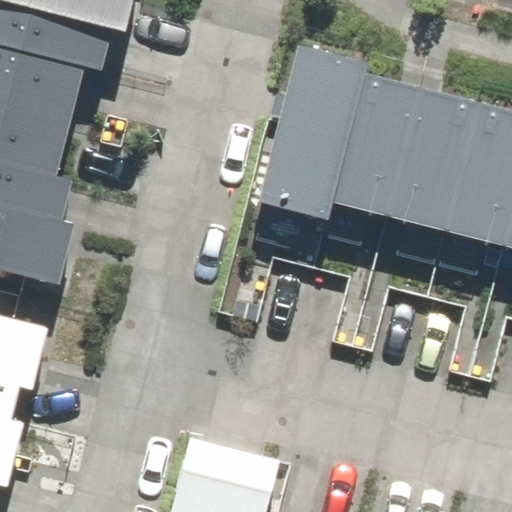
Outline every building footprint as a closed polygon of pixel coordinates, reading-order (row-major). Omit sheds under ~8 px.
[(0,0),(0,3),(92,27),(113,32),(115,22),(124,24),(130,0),(0,0)] [(0,87),(72,106),(92,27),(0,3),(0,87)] [(304,39),(264,187),(330,204),(334,189),(367,67),(369,57),(304,39)] [(367,67),(334,189),(395,204),(426,82),(367,67)] [(395,204),(451,218),(482,97),(426,82),(395,204)] [(0,171),(52,184),(72,106),(0,87),(0,171)] [(451,218),(508,232),(511,216),(511,104),(482,97),(451,218)] [(0,171),(0,254),(65,271),(81,211),(65,207),(70,189),(52,184),(0,171)] [(34,373),(48,316),(0,304),(0,391),(17,396),(23,370),(34,373)] [(15,410),(17,396),(0,391),(0,469),(1,466),(9,468),(23,411),(15,410)] [(192,430),(172,503),(206,511),(265,511),(282,454),(192,430)]
